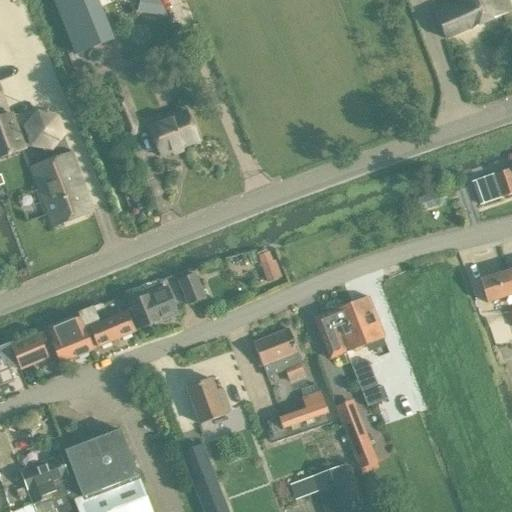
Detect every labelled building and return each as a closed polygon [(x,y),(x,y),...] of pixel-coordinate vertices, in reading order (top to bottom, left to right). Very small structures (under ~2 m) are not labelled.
[(97,0),(54,0),(76,54),(113,39),(97,0)] [(140,0),(138,11),(166,16),(159,0),(140,0)] [(445,0),(446,1),(446,2),(432,8),(444,40),(511,12),(507,1),(506,0),(445,0)] [(129,138),(140,133),(127,100),(115,105),(129,138)] [(160,157),(198,142),(186,111),(148,127),(160,157)] [(0,157),(23,149),(10,114),(0,117),(0,157)] [(38,114),(26,127),(33,145),(41,146),(47,162),(55,159),(51,148),(62,134),(56,117),(38,114)] [(29,168),(31,173),(52,228),(92,213),(70,153),(55,159),(47,162),(29,168)] [(490,176),(475,181),(483,204),(498,199),(511,193),(511,168),(509,170),(509,169),(490,176)] [(139,211),(144,209),(142,203),(136,205),(139,211)] [(268,253),(258,257),(261,267),(272,263),(268,253)] [(511,294),(511,291),(506,272),(478,280),(486,303),(511,294)] [(187,305),(203,298),(193,275),(177,282),(187,305)] [(153,325),(177,315),(165,287),(142,297),(143,299),(128,304),(138,329),(153,323),(153,325)] [(336,329),(346,353),(384,337),(368,297),(351,303),(358,321),(336,329)] [(358,321),(351,303),(329,312),(329,313),(319,317),(326,335),(321,337),(330,359),(346,353),(336,329),(358,321)] [(98,321),(92,307),(77,314),(79,318),(83,329),(87,338),(91,336),(95,347),(134,331),(126,310),(98,321)] [(87,338),(83,329),(79,318),(47,331),(51,342),(50,342),(52,346),(59,363),(92,349),(87,338)] [(284,370),(300,364),(296,353),(297,353),(288,329),(252,342),(261,366),(262,365),(267,376),(284,370)] [(47,331),(37,336),(43,350),(52,346),(50,342),(51,342),(47,331)] [(37,336),(35,336),(10,348),(13,354),(20,372),(46,359),(43,350),(37,336)] [(2,385),(13,380),(6,363),(3,365),(1,359),(0,359),(0,386),(3,385),(2,385)] [(368,361),(352,368),(368,407),(388,399),(383,386),(379,387),(368,361)] [(300,364),(285,370),(290,384),(306,378),(300,364)] [(212,379),(186,389),(199,425),(225,415),(224,414),(229,412),(230,412),(230,411),(222,389),(216,391),(212,379)] [(274,444),(330,424),(319,391),(301,398),(305,409),(267,423),(274,444)] [(378,463),(353,401),(335,408),(359,470),(378,463)] [(151,511),(120,432),(65,453),(70,467),(77,484),(82,498),(76,501),(74,501),(78,511),(151,511)] [(183,454),(181,454),(204,511),(227,511),(202,446),(185,452),(183,454)] [(61,459),(22,474),(34,505),(51,498),(56,511),(78,511),(74,501),(76,501),(82,498),(77,484),(70,467),(65,469),(61,459)] [(344,467),(291,485),(296,499),(296,500),(319,492),(325,511),(353,511),(359,510),(358,509),(344,467)] [(34,505),(15,511),(56,511),(51,498),(34,505)]
